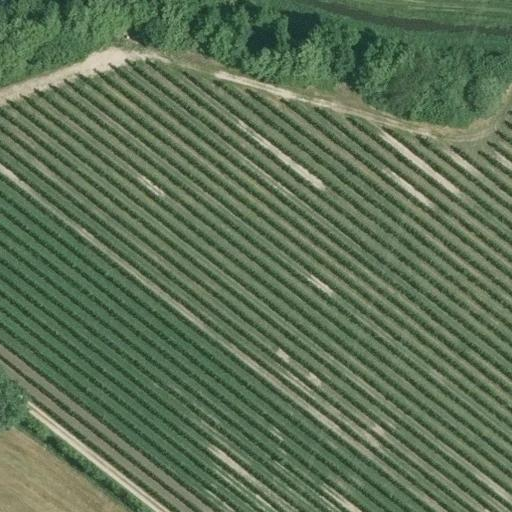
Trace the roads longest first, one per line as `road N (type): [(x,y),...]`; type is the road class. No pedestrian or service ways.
road 1 (track): [(428,131),(145,55),(111,58),(0,98)]
road 2 (track): [(0,393),(151,511)]
